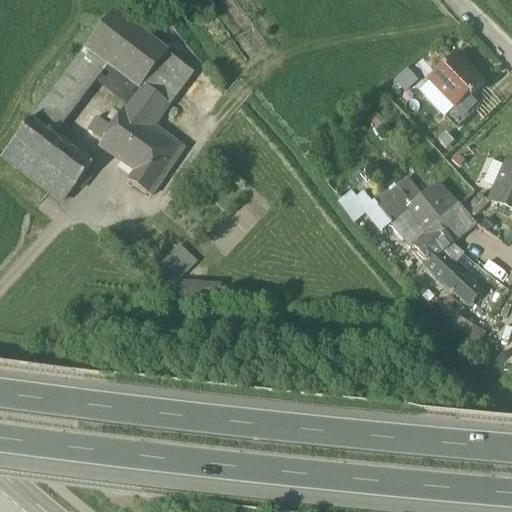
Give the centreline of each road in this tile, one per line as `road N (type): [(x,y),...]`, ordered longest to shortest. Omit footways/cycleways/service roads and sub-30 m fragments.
road 1 (motorway): [(0,443),(511,506)]
road 2 (motorway): [(511,455),(0,398)]
road 3 (track): [(466,8),(444,28),(309,43),(248,80),(199,132)]
